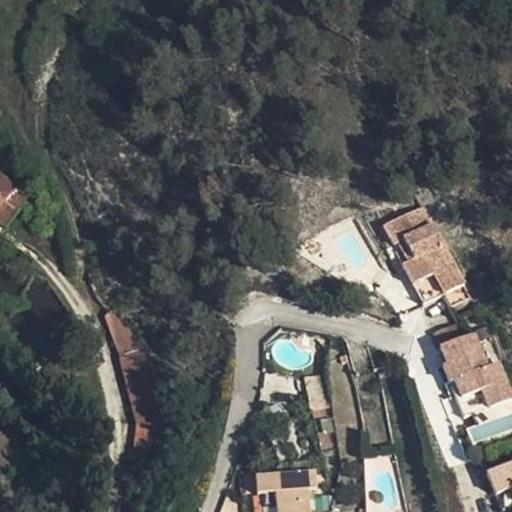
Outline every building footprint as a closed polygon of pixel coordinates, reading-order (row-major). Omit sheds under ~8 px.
[(0,222),(10,228),(31,193),(0,174),(0,222)] [(413,256),(436,294),(468,276),(427,195),(388,216),(398,238),(405,236),(413,256)] [(429,298),(436,294),(413,256),(408,259),(429,298)] [(441,326),(448,342),(473,331),(467,315),(441,326)] [(473,331),(448,342),(451,354),(446,358),(468,413),(511,394),(511,373),(504,355),(491,358),(478,328),(473,331)] [(323,382),(330,406),(348,401),(341,376),(323,382)] [(511,416),(468,425),(471,439),(511,430),(511,416)] [(511,460),(495,468),(504,491),(511,487),(511,460)] [(342,476),(277,489),(281,507),(294,506),(294,511),(338,511),(335,495),(345,494),(342,476)] [(255,511),(275,511),(273,492),(253,494),(255,511)]
